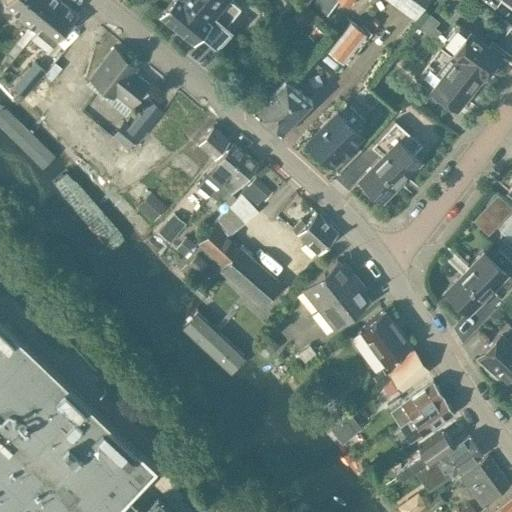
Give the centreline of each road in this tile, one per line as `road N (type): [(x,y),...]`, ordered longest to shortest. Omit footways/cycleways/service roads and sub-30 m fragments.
road 1 (unclassified): [(379,266),(333,204),(94,0)]
road 2 (tertiary): [(511,453),(379,266)]
road 3 (tertiary): [(379,266),(431,217),(511,113)]
